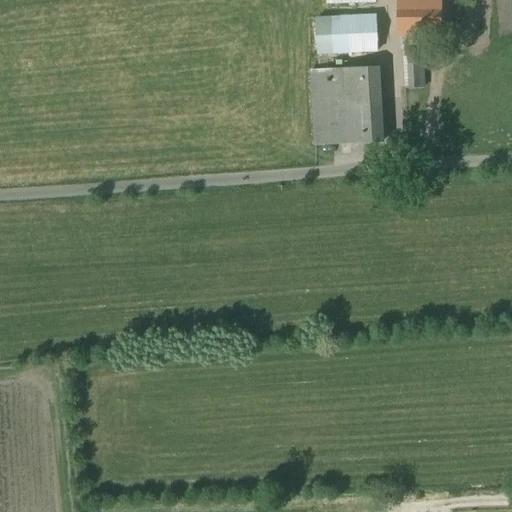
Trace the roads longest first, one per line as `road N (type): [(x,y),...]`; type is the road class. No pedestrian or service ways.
road 1 (unclassified): [(0,196),(511,159)]
road 2 (unknown): [(385,168),(377,0)]
